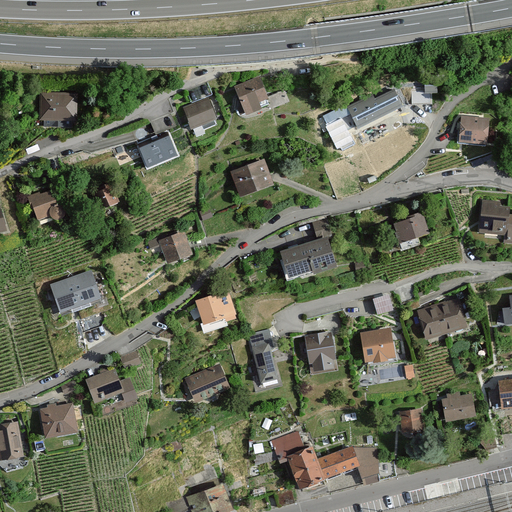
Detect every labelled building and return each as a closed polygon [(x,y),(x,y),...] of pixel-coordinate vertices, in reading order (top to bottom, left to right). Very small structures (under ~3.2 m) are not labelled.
[(260,75),(238,85),(242,95),(239,96),(244,105),(240,107),(242,111),(248,109),(249,111),(263,105),(260,98),(268,94),(260,75)] [(212,92),(208,82),(191,90),(196,103),(186,107),(195,127),(205,122),(206,127),(215,123),(213,119),(217,117),(208,94),(212,92)] [(77,92),(41,92),(41,116),(46,116),(46,124),(72,124),(72,117),(77,117),(77,92)] [(402,105),(395,92),(376,102),(374,99),(361,105),(371,124),(380,119),(379,117),(402,105)] [(351,138),(348,133),(359,128),(348,106),(325,118),(338,144),(351,138)] [(487,119),(463,116),(461,139),(485,142),(487,119)] [(169,133),(138,146),(147,167),(178,154),(169,133)] [(266,160),(234,172),(242,193),(273,181),(266,160)] [(110,182),(98,187),(99,191),(95,192),(101,206),(118,199),(110,182)] [(38,193),(29,196),(33,207),(36,206),(39,217),(52,213),(55,216),(60,217),(64,214),(65,208),(61,204),(57,204),(53,191),(39,196),(38,193)] [(481,231),(507,233),(508,215),(508,207),(498,206),(498,202),(483,200),(481,231)] [(422,214),(394,223),(402,247),(417,242),(415,236),(428,232),(422,214)] [(326,220),(314,223),(318,239),(331,236),(326,220)] [(184,232),(162,242),(171,262),(193,252),(184,232)] [(151,249),(160,245),(158,238),(149,241),(151,249)] [(327,239),(284,252),(292,276),(314,268),(315,272),(335,265),(327,239)] [(366,263),(357,264),(358,272),(366,271),(366,263)] [(53,283),(61,310),(103,297),(94,268),(53,283)] [(236,292),(202,304),(210,327),(233,319),(234,323),(246,319),(236,292)] [(380,316),(396,311),(391,294),(375,299),(380,316)] [(423,307),(418,294),(404,299),(409,312),(423,307)] [(464,300),(443,306),(452,335),(473,328),(464,300)] [(443,306),(422,313),(431,342),(452,335),(443,306)] [(396,329),(366,335),(372,365),(402,360),(396,329)] [(263,333),(253,336),(256,346),(266,343),(263,333)] [(335,334),(310,339),(316,374),(342,369),(335,334)] [(275,344),(257,349),(267,385),(285,380),(275,344)] [(137,351),(123,356),(128,367),(141,362),(137,351)] [(220,364),(189,378),(199,400),(229,386),(220,364)] [(115,369),(89,379),(97,400),(124,390),(128,402),(140,397),(132,378),(120,382),(115,369)] [(511,379),(499,381),(502,409),(511,407),(511,379)] [(76,381),(65,385),(67,392),(78,388),(76,381)] [(453,402),(448,403),(452,423),(482,417),(479,396),(464,399),(463,395),(452,397),(453,402)] [(50,409),(43,410),(48,437),(77,432),(73,405),(56,407),(56,404),(49,406),(50,409)] [(427,412),(406,414),(408,432),(428,430),(427,412)] [(511,415),(500,417),(502,434),(511,432),(511,415)] [(18,423),(0,425),(0,444),(2,458),(23,455),(18,423)] [(302,432),(276,444),(280,454),(281,454),(281,455),(283,460),(285,466),(295,462),(319,451),(316,445),(310,448),(302,432)] [(174,451),(184,446),(181,440),(171,444),(174,451)] [(324,461),(332,481),(362,469),(367,482),(385,476),(387,482),(399,479),(396,464),(384,464),(381,451),(358,449),(324,461)] [(324,461),(319,451),(295,462),(307,491),(332,481),(324,461)] [(281,455),(258,459),(259,464),(283,460),(281,455)] [(221,467),(189,481),(193,493),(226,481),(221,467)] [(336,488),(332,481),(307,491),(308,494),(336,488)] [(239,511),(229,485),(173,507),(175,511),(187,511),(198,508),(199,511),(239,511)] [(277,496),(282,510),(299,506),(295,491),(277,496)]
